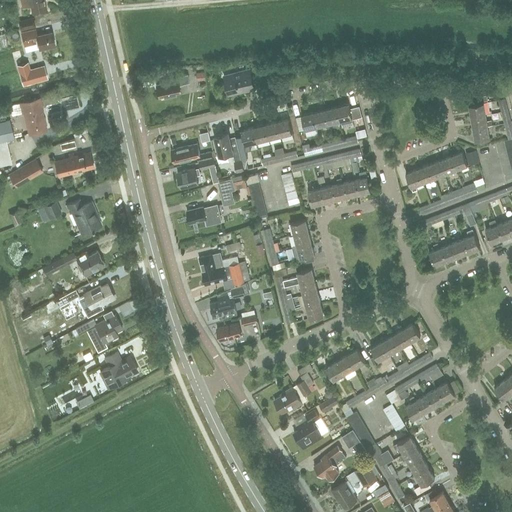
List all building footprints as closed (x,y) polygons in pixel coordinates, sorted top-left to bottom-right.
[(32,13),(47,10),(44,0),(25,0),(26,3),(30,2),(32,13)] [(33,17),(18,20),(20,30),(36,26),(33,17)] [(39,49),(55,45),(52,32),(36,35),(35,30),(21,33),(24,45),(26,52),(33,50),(32,43),(38,42),(39,49)] [(48,76),(45,65),(29,69),(27,62),(17,64),(23,84),(48,76)] [(226,77),(230,92),(253,86),(249,71),(226,77)] [(171,80),(155,84),(158,97),(180,92),(178,83),(189,80),(187,72),(170,77),(171,80)] [(29,133),(46,129),(40,106),(41,105),(39,98),(20,103),(23,112),(24,112),(29,133)] [(501,111),(508,110),(504,98),(498,99),(501,111)] [(471,117),(486,114),(483,102),(468,104),(471,117)] [(336,106),(340,120),(352,117),(348,103),(336,106)] [(340,120),(336,106),(325,109),(328,123),(340,120)] [(0,164),(11,162),(6,139),(13,137),(9,120),(0,121),(0,119),(6,118),(5,115),(10,113),(8,107),(0,109),(0,164)] [(328,123),(325,109),(313,112),(317,126),(328,123)] [(508,110),(501,111),(504,123),(510,121),(508,110)] [(317,126),(313,112),(301,115),(305,129),(317,126)] [(486,114),(471,117),(473,128),(488,126),(486,114)] [(288,118),(276,121),(280,136),(292,133),(288,118)] [(280,136),(276,121),(264,124),(268,139),(280,136)] [(264,124),(253,127),(257,141),(268,139),(264,124)] [(488,126),(473,128),(475,140),(490,138),(488,126)] [(257,141),(253,127),(241,130),(245,144),(257,141)] [(214,136),(219,155),(227,153),(228,157),(233,156),(235,161),(237,171),(244,170),(242,159),(238,145),(231,146),(227,132),(214,136)] [(356,135),(344,138),(346,144),(358,141),(356,135)] [(344,138),(333,141),(334,147),(346,144),(344,138)] [(333,141),(321,144),(323,150),(334,147),(333,141)] [(172,149),(175,162),(192,158),(201,156),(198,143),(188,145),(172,149)] [(323,150),(321,144),(310,147),(309,143),(302,144),(304,155),(323,150)] [(345,152),(346,158),(360,154),(359,148),(345,152)] [(203,159),(212,157),(211,150),(201,153),(203,159)] [(284,153),(286,159),(298,156),(296,150),(284,153)] [(462,150),(450,155),(456,169),(467,164),(462,150)] [(346,158),(345,152),(331,155),(333,161),(346,158)] [(71,171),(72,175),(78,173),(78,171),(77,170),(93,166),(90,153),(74,157),(73,153),(69,154),(69,158),(54,162),(58,174),(71,171)] [(286,159),(284,153),(273,156),(274,162),(286,159)] [(333,161),(331,155),(318,159),(319,165),(333,161)] [(450,155),(439,159),(445,173),(456,169),(450,155)] [(273,156),(261,159),(263,165),(274,162),(273,156)] [(212,157),(203,159),(198,160),(201,169),(209,167),(213,183),(219,181),(213,157),(212,157)] [(16,187),(43,171),(35,158),(8,173),(16,187)] [(318,159),(304,162),(306,168),(319,165),(318,159)] [(445,173),(439,159),(428,164),(433,178),(445,173)] [(306,168),(304,162),(290,166),(292,172),(306,168)] [(428,164),(417,168),(422,182),(433,178),(428,164)] [(194,168),(177,172),(181,187),(198,183),(196,174),(198,173),(197,169),(195,169),(194,168)] [(422,182),(417,168),(406,172),(411,186),(413,191),(417,189),(415,185),(422,182)] [(354,179),(358,194),(370,191),(366,172),(361,173),(362,177),(354,179)] [(248,183),(258,180),(259,179),(258,173),(246,176),(248,183)] [(233,181),(235,190),(238,188),(237,184),(241,183),(242,188),(246,186),(244,178),(243,174),(235,176),(236,180),(233,181)] [(338,183),(331,184),(335,199),(346,196),(343,182),(341,177),(336,178),(338,183)] [(485,188),(482,177),(473,180),(474,181),(475,185),(477,191),(485,188)] [(217,183),(223,205),(235,202),(232,190),(235,190),(233,181),(232,178),(217,183)] [(358,194),(354,179),(343,182),(346,196),(358,194)] [(331,184),(320,187),(323,202),(335,199),(331,184)] [(475,185),(464,190),(466,196),(477,191),(475,185)] [(323,202),(320,187),(307,190),(311,205),(323,202)] [(463,187),(451,191),(455,200),(466,196),(464,190),(463,187)] [(508,187),(496,191),(499,197),(510,193),(508,187)] [(455,200),(451,191),(440,195),(441,199),(442,198),(444,204),(455,200)] [(499,197),(496,191),(486,195),(488,201),(499,197)] [(297,197),(296,192),(286,195),(287,200),(297,197)] [(509,199),(507,194),(500,196),(503,202),(509,199)] [(488,201),(486,195),(474,200),(476,205),(488,201)] [(299,202),(297,197),(287,200),(289,205),(299,202)] [(442,198),(441,199),(431,203),(433,208),(444,204),(442,198)] [(94,228),(100,225),(95,213),(96,212),(91,201),(82,205),(79,199),(66,205),(70,213),(73,212),(83,233),(91,229),(92,230),(94,229),(94,228)] [(56,200),(43,206),(48,218),(62,213),(56,200)] [(468,202),(455,207),(458,213),(465,210),(466,214),(472,212),(468,202)] [(433,208),(431,203),(419,207),(422,213),(433,208)] [(217,204),(203,207),(202,206),(186,210),(189,223),(205,219),(206,224),(221,221),(217,204)] [(458,213),(455,207),(443,212),(445,218),(458,213)] [(445,218),(443,212),(431,217),(433,222),(445,218)] [(433,222),(431,217),(418,222),(420,227),(433,222)] [(497,224),(495,218),(489,221),(491,226),(485,228),(491,243),(502,238),(497,224)] [(293,234),(308,231),(305,219),(290,222),(293,234)] [(511,230),(508,219),(497,224),(502,238),(511,234),(511,230)] [(266,242),(273,240),(270,227),(263,229),(266,242)] [(463,237),(468,252),(480,247),(472,228),(467,230),(468,235),(463,237)] [(311,242),(308,231),(293,234),(296,246),(311,242)] [(265,253),(259,233),(253,235),(259,255),(265,253)] [(468,252),(463,237),(452,242),(457,256),(468,252)] [(240,240),(225,244),(227,251),(241,247),(240,240)] [(274,243),(273,240),(266,242),(269,253),(276,251),(280,250),(278,242),(274,243)] [(314,254),(311,242),(296,246),(299,258),(314,254)] [(446,260),(441,246),(439,247),(437,242),(433,244),(435,248),(429,251),(435,265),(446,260)] [(452,242),(441,246),(446,260),(457,256),(452,242)] [(73,251),(41,267),(45,275),(77,259),(73,251)] [(85,275),(105,265),(97,251),(88,255),(86,252),(76,257),(85,275)] [(202,271),(224,265),(220,251),(199,257),(202,271)] [(276,251),(269,253),(273,270),(286,267),(284,261),(279,263),(276,251)] [(224,265),(202,271),(205,284),(232,277),(234,284),(244,281),(243,281),(250,279),(245,260),(239,262),(224,266),(224,265)] [(300,283),(315,279),(311,267),(297,271),(298,276),(283,279),(282,275),(287,274),(286,267),(274,270),(276,276),(275,277),(278,288),(285,286),(284,286),(299,282),(300,283)] [(318,291),(315,279),(300,283),(303,295),(318,291)] [(242,286),(231,289),(232,297),(250,293),(247,281),(241,283),(242,286)] [(91,306),(99,302),(100,304),(114,297),(107,284),(95,291),(94,289),(85,294),(91,306)] [(285,289),(285,286),(278,288),(281,300),(288,298),(292,297),(290,288),(285,289)] [(66,302),(78,295),(75,289),(63,295),(66,302)] [(318,291),(303,295),(306,306),(321,302),(318,291)] [(214,316),(230,312),(227,298),(210,303),(214,316)] [(290,310),(288,298),(281,300),(284,311),(290,310)] [(321,302),(306,306),(309,318),(324,314),(321,302)] [(290,310),(284,311),(287,323),(294,321),(290,310)] [(255,313),(241,316),(243,325),(257,321),(255,313)] [(95,325),(104,343),(118,336),(116,332),(122,328),(115,314),(97,324),(95,325)] [(94,319),(72,330),(75,335),(97,324),(94,319)] [(217,328),(220,340),(241,335),(238,322),(217,328)] [(402,329),(409,342),(420,335),(412,322),(402,329)] [(402,329),(391,335),(399,348),(409,342),(402,329)] [(46,343),(51,340),(48,335),(43,337),(46,343)] [(399,348),(391,335),(381,341),(389,354),(399,348)] [(389,354),(381,341),(370,347),(378,360),(389,354)] [(357,348),(346,354),(354,367),(365,361),(357,348)] [(319,353),(322,359),(329,355),(326,349),(319,353)] [(422,356),(419,358),(422,363),(433,357),(428,349),(420,353),(422,356)] [(137,369),(129,355),(124,358),(125,359),(121,361),(116,352),(104,358),(108,364),(109,363),(110,365),(100,370),(106,381),(110,379),(113,384),(119,381),(126,377),(125,375),(137,369)] [(346,354),(336,360),(344,373),(354,367),(346,354)] [(409,364),(404,355),(401,357),(403,360),(398,363),(399,364),(396,366),(399,370),(402,375),(412,369),(409,364)] [(419,358),(409,364),(412,369),(422,363),(419,358)] [(344,373),(336,360),(325,366),(333,380),(344,373)] [(436,363),(426,369),(429,375),(439,368),(436,363)] [(296,383),(304,395),(312,390),(309,386),(314,382),(307,372),(310,370),(307,365),(298,371),(301,375),(300,375),(302,380),(296,383)] [(429,375),(426,369),(415,376),(418,381),(429,375)] [(402,375),(399,370),(388,376),(387,373),(381,376),(386,385),(402,375)] [(415,376),(405,381),(408,387),(418,381),(415,376)] [(511,392),(511,389),(504,379),(494,386),(504,399),(511,392)] [(408,387),(405,381),(395,388),(398,393),(408,387)] [(447,381),(436,387),(444,400),(454,394),(447,381)] [(367,389),(370,394),(380,388),(377,383),(367,389)] [(274,399),(282,412),(289,408),(290,409),(302,402),(292,386),(283,392),(284,393),(274,399)] [(436,387),(426,393),(434,406),(444,400),(436,387)] [(370,394),(367,389),(357,395),(360,400),(370,394)] [(386,394),(391,403),(400,398),(395,389),(386,394)] [(426,393),(416,399),(423,412),(434,406),(426,393)] [(79,407),(93,400),(90,394),(76,401),(79,407)] [(334,395),(319,404),(323,411),(338,402),(334,395)] [(360,400),(357,395),(346,401),(348,404),(349,407),(360,400)] [(416,399),(414,395),(409,397),(412,401),(405,405),(413,418),(423,412),(416,399)] [(394,407),(391,403),(383,408),(385,413),(394,407)] [(388,417),(397,412),(394,407),(385,413),(388,417)] [(322,437),(313,421),(319,417),(314,409),(305,415),(308,419),(300,424),(301,427),(293,431),(303,448),(322,437)] [(359,415),(357,410),(347,416),(350,421),(359,415)] [(399,416),(397,412),(388,417),(391,421),(399,416)] [(350,421),(352,425),(362,420),(359,415),(350,421)] [(393,426),(402,420),(399,416),(391,421),(393,426)] [(355,430),(365,424),(362,420),(352,425),(355,430)] [(393,426),(396,430),(405,425),(402,420),(393,426)] [(367,429),(365,424),(355,430),(357,434),(367,429)] [(366,449),(353,428),(342,436),(349,447),(355,443),(361,452),(366,449)] [(370,433),(367,429),(357,434),(360,439),(370,433)] [(373,438),(370,433),(360,439),(363,443),(373,438)] [(403,454),(416,446),(410,435),(397,443),(393,445),(395,449),(399,447),(403,453),(403,454)] [(363,443),(365,448),(375,442),(373,438),(363,443)] [(381,467),(387,463),(381,453),(382,452),(377,443),(367,448),(373,458),(375,457),(381,467)] [(314,465),(322,476),(324,474),(329,480),(339,472),(334,466),(336,465),(336,464),(346,456),(337,445),(321,458),(322,459),(314,465)] [(403,454),(403,453),(399,455),(401,460),(405,457),(409,464),(422,456),(416,446),(403,454)] [(422,456),(409,464),(415,474),(428,466),(422,456)] [(354,470),(364,486),(377,478),(375,474),(379,472),(372,459),(354,470)] [(388,465),(387,463),(381,467),(387,477),(396,472),(391,464),(388,465)] [(434,477),(428,466),(415,474),(421,485),(434,477)] [(401,481),(396,472),(387,477),(392,487),(398,484),(398,483),(401,481)] [(344,507),(357,499),(346,481),(331,490),(334,496),(336,495),(341,502),(338,504),(341,508),(343,507),(344,507)] [(388,489),(384,483),(372,491),(375,496),(388,489)] [(398,484),(392,487),(401,503),(407,500),(398,484)] [(388,490),(378,496),(384,506),(395,499),(388,490)] [(419,511),(430,511),(449,502),(442,491),(429,499),(433,505),(429,507),(428,506),(419,511)] [(449,502),(430,511),(454,511),(455,511),(449,502)]
